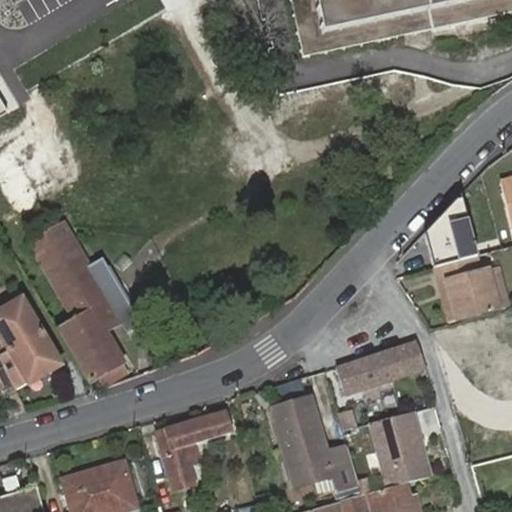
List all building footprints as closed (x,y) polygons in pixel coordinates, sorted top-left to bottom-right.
[(511,18),(511,0),(291,0),(306,64),(511,18)] [(0,119),(11,112),(0,94),(0,119)] [(511,179),(499,182),(511,232),(511,179)] [(464,199),(457,201),(426,233),(435,270),(477,259),(479,259),(464,199)] [(58,331),(89,383),(100,377),(105,385),(125,373),(119,365),(123,363),(104,332),(121,323),(62,223),(23,247),(69,324),(58,331)] [(435,270),(434,270),(439,287),(447,286),(451,301),(494,290),(489,271),(481,274),(477,259),(435,270)] [(439,287),(444,303),(451,301),(447,286),(439,287)] [(451,301),(458,325),(502,313),(494,290),(451,301)] [(0,310),(0,338),(26,384),(60,366),(21,298),(0,310)] [(444,303),(450,326),(458,325),(451,301),(444,303)] [(463,340),(503,332),(500,317),(459,325),(463,340)] [(417,343),(334,370),(342,396),(425,371),(417,343)] [(3,393),(9,418),(27,412),(13,388),(3,393)] [(355,479),(346,448),(327,454),(313,400),(273,410),(295,490),(334,479),(338,494),(358,489),(355,479)] [(244,431),(240,409),(156,434),(170,484),(191,478),(186,458),(184,448),(244,431)] [(349,413),(336,416),(341,433),(353,430),(349,413)] [(411,415),(370,426),(388,492),(404,488),(429,481),(411,415)] [(184,448),(186,458),(246,441),(244,431),(184,448)] [(62,481),(70,511),(139,511),(125,462),(62,481)] [(366,482),(357,485),(358,489),(361,500),(370,497),(366,482)] [(409,506),(404,488),(388,492),(370,497),(361,500),(314,511),(417,511),(416,505),(409,506)] [(0,511),(41,511),(36,493),(0,502),(0,511)]
